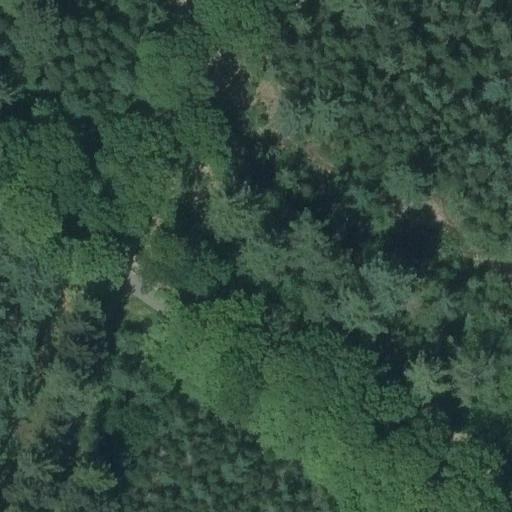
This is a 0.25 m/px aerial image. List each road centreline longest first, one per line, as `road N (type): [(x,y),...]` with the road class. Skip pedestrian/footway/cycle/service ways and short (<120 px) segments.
road 1 (unclassified): [(410,511),(0,190)]
road 2 (track): [(379,511),(0,227)]
road 3 (track): [(223,0),(126,286)]
